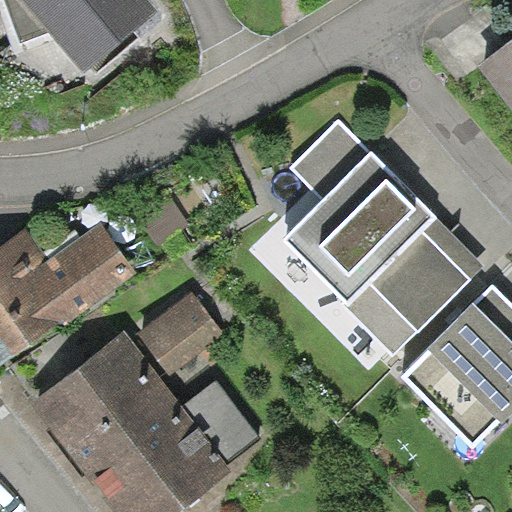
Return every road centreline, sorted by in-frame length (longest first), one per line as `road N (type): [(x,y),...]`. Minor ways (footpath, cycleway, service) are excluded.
road 1 (residential): [(0,175),(80,168),(233,96)]
road 2 (residential): [(364,21),(511,206)]
road 3 (residential): [(233,96),(364,21)]
